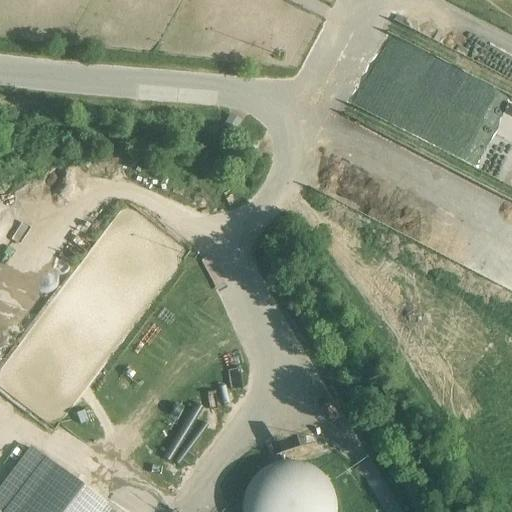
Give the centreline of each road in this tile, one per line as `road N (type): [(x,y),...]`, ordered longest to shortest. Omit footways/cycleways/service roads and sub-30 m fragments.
road 1 (unknown): [(0,85),(244,99),(268,111),(286,134),(284,170),(275,202),(239,235),(228,259)]
road 2 (unknown): [(228,259),(196,232),(128,205),(94,217),(0,305)]
road 3 (unknown): [(301,379),(199,511)]
road 4 (unknown): [(301,379),(394,511)]
road 5 (unknown): [(0,426),(135,511)]
road 6 (unknown): [(228,259),(235,284),(301,379)]
